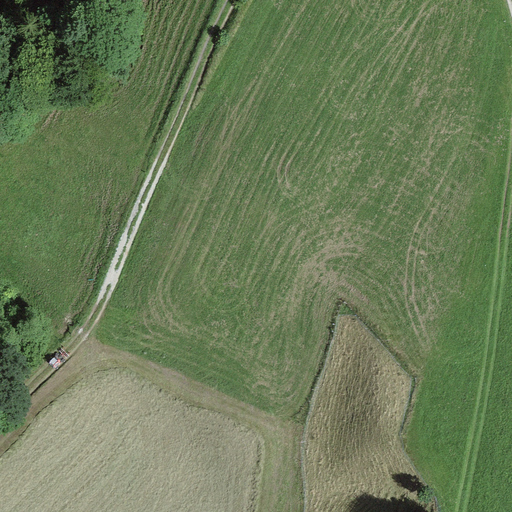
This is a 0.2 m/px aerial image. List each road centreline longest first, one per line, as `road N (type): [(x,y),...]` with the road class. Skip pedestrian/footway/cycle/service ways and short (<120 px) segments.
road 1 (track): [(0,418),(98,315),(234,0)]
road 2 (track): [(481,448),(511,141)]
